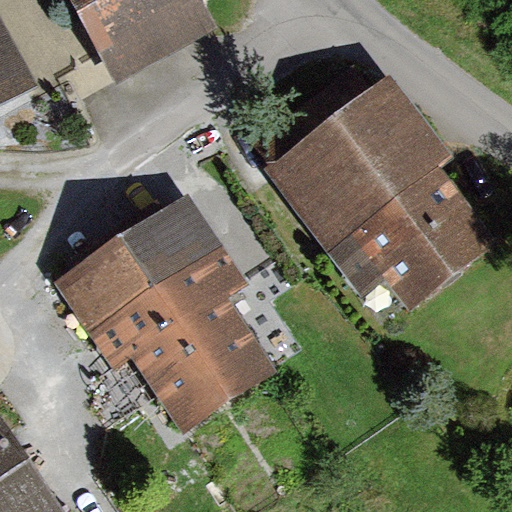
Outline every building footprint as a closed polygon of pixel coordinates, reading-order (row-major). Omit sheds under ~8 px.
[(196,0),(66,0),(117,90),(216,34),(196,0)] [(0,117),(38,97),(0,29),(0,117)] [(347,77),(246,156),(389,337),(496,253),(438,180),(453,168),(388,86),(367,102),(347,77)] [(130,364),(183,444),(278,380),(229,306),(250,292),(224,252),(188,197),(53,286),(113,375),(130,364)] [(0,511),(52,511),(0,434),(0,511)]
